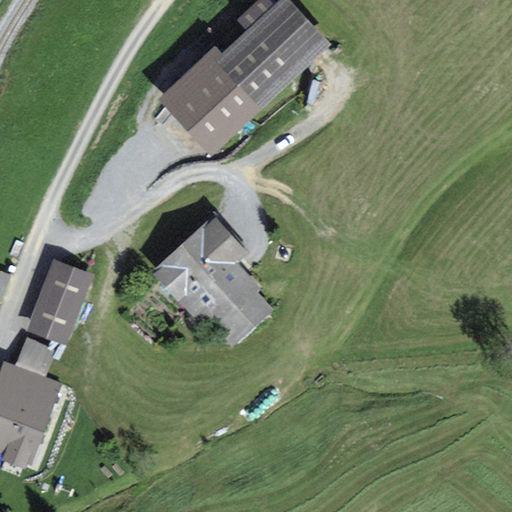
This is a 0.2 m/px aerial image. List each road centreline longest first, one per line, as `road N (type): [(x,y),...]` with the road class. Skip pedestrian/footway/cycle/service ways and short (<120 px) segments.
road 1 (residential): [(182,0),(72,160),(0,336)]
road 2 (track): [(323,114),(270,153),(219,174)]
